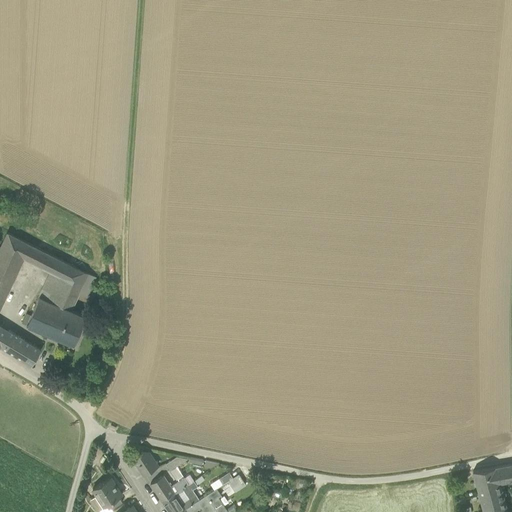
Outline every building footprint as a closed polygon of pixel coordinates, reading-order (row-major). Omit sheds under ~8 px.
[(72,310),(79,294),(89,273),(8,232),(0,247),(0,326),(1,325),(0,324),(0,309),(24,258),(51,271),(40,296),(72,310)] [(96,277),(89,273),(79,294),(87,297),(96,277)] [(27,324),(74,344),(86,316),(72,310),(40,296),(31,315),(27,324)] [(22,322),(27,324),(31,315),(27,313),(22,322)] [(0,344),(9,330),(1,325),(0,326),(0,344)] [(0,344),(0,345),(32,365),(41,349),(9,330),(0,344)] [(133,457),(144,473),(157,465),(149,452),(142,451),(133,457)] [(166,463),(170,470),(177,466),(188,458),(177,456),(166,463)] [(500,482),(511,479),(511,463),(496,466),(500,482)] [(170,470),(177,480),(178,479),(183,475),(177,466),(170,470)] [(484,511),(508,511),(500,482),(496,466),(473,471),(484,511)] [(223,484),(229,480),(233,478),(229,472),(219,478),(222,483),(223,484)] [(194,481),(196,484),(205,478),(202,474),(194,480),(194,481)] [(239,474),(233,478),(229,480),(236,490),(245,484),(239,474)] [(150,483),(162,501),(175,492),(171,486),(164,475),(150,483)] [(179,481),(171,486),(175,492),(182,488),(189,483),(188,483),(187,482),(184,476),(183,475),(178,479),(179,481)] [(97,495),(105,506),(107,504),(119,496),(122,495),(110,477),(93,488),(97,495)] [(222,483),(219,478),(211,483),(214,489),(222,483)] [(199,499),(192,489),(189,484),(189,483),(182,488),(188,497),(192,504),(199,499)] [(175,492),(182,502),(188,497),(182,488),(175,492)] [(192,504),(186,508),(188,511),(192,511),(202,506),(205,511),(220,511),(226,509),(218,497),(221,495),(216,488),(199,499),(192,504)] [(162,501),(169,511),(179,511),(186,508),(182,502),(175,492),(162,501)] [(91,499),(98,510),(99,510),(105,506),(97,495),(91,499)] [(107,504),(110,509),(111,509),(123,501),(119,496),(107,504)] [(121,511),(127,509),(124,503),(112,511),(110,511),(121,511)] [(234,503),(226,509),(227,511),(233,511),(238,509),(234,503)]
